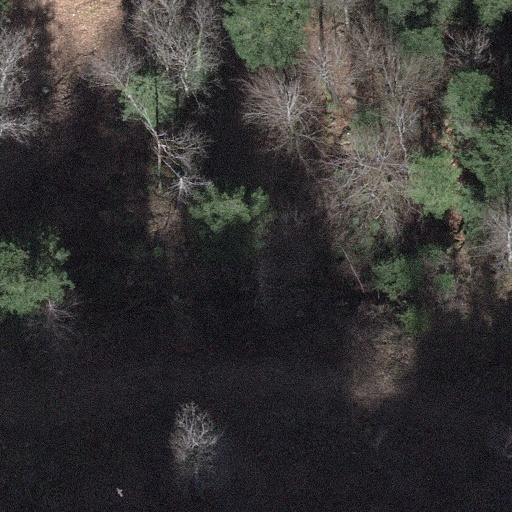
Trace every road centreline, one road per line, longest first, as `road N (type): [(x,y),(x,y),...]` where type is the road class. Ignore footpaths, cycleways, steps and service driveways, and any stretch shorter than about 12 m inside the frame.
road 1 (track): [(511,417),(229,370),(41,396),(0,391)]
road 2 (track): [(0,112),(80,38),(137,0)]
